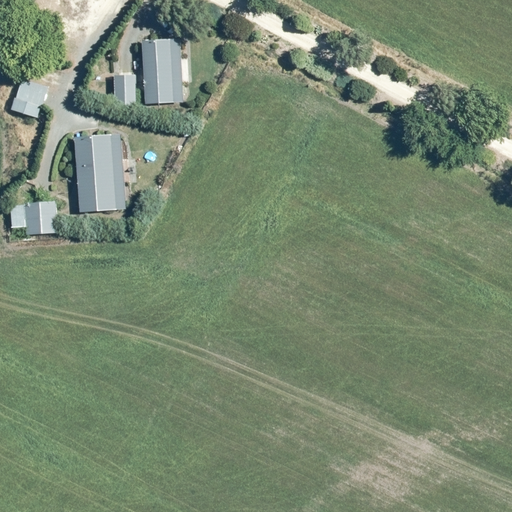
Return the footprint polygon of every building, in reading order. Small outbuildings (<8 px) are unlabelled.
[(177,35),(138,36),(141,102),(180,100),(177,35)] [(135,74),(113,73),(113,103),(134,104),(135,74)] [(43,82),(16,76),(8,108),(34,115),(43,82)] [(122,207),(119,131),(73,133),(75,209),(122,207)] [(55,231),(54,200),(8,202),(9,226),(23,226),(23,233),(55,231)]
